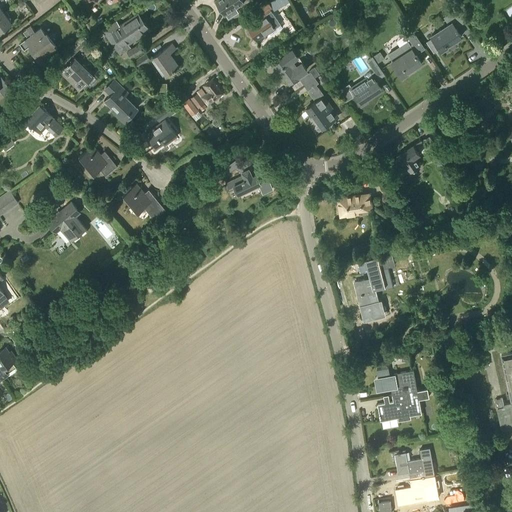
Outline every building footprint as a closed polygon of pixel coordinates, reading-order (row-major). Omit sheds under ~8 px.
[(214,0),(215,0),(224,15),(225,15),(227,18),(238,11),(236,7),(244,3),(241,0),(214,0)] [(287,2),(285,0),(272,0),(268,2),(274,10),(287,2)] [(267,1),(259,6),(263,12),(271,7),(267,1)] [(446,46),(461,36),(455,28),(464,22),(456,9),(444,17),(448,24),(431,35),(432,38),(440,49),(441,51),(447,47),(446,46)] [(265,14),(247,26),(256,39),(263,34),(264,36),(269,32),(271,36),(282,27),(280,24),(271,12),(270,10),(265,14)] [(117,39),(143,20),(138,12),(119,26),(114,19),(100,29),(116,52),(123,47),(117,39)] [(4,13),(0,15),(0,31),(12,23),(4,13)] [(117,39),(123,47),(149,29),(143,20),(117,39)] [(94,29),(89,22),(85,25),(90,32),(94,29)] [(24,50),(30,45),(40,59),(57,47),(41,26),(35,31),(31,25),(26,28),(31,34),(19,43),(24,50)] [(412,29),(406,33),(412,43),(409,45),(407,41),(387,54),(391,61),(391,62),(401,78),(407,73),(407,72),(421,63),(416,54),(425,48),(412,29)] [(68,50),(69,50),(73,55),(89,39),(83,34),(68,50)] [(440,49),(432,38),(427,42),(434,53),(440,49)] [(131,58),(147,46),(142,40),(126,51),(131,58)] [(166,75),(179,66),(170,53),(176,49),(172,43),(153,56),(166,75)] [(357,48),(360,53),(365,50),(362,45),(357,48)] [(292,49),(273,63),(278,69),(279,68),(289,82),(306,70),(301,62),(300,63),(296,57),(297,57),(292,49)] [(132,59),(137,67),(149,58),(144,51),(132,59)] [(384,58),(380,51),(372,56),(377,63),(384,58)] [(353,57),(360,70),(367,66),(359,54),(353,57)] [(60,71),(79,90),(94,76),(74,56),(60,71)] [(366,60),(370,67),(378,79),(385,75),(377,63),(372,56),(366,60)] [(314,76),(318,73),(313,66),(308,70),(309,72),(299,79),(303,85),(314,77),(315,77),(314,76)] [(0,90),(4,95),(11,90),(0,74),(0,90)] [(366,77),(353,86),(358,92),(355,94),(361,104),(368,100),(367,98),(381,89),(372,76),(367,79),(366,77)] [(207,104),(225,90),(214,77),(201,87),(206,93),(202,97),(207,104)] [(314,77),(303,85),(307,91),(316,84),(319,83),(315,77),(314,77)] [(105,89),(111,95),(105,100),(114,109),(113,111),(124,121),(137,108),(124,95),(128,92),(115,79),(105,89)] [(157,91),(167,91),(167,82),(157,82),(157,91)] [(316,84),(307,91),(315,102),(306,108),(310,115),(312,113),(322,128),(330,122),(332,123),(335,121),(334,119),(336,118),(331,111),(333,109),(316,84)] [(176,98),(188,115),(196,109),(195,108),(202,103),(194,92),(187,97),(184,92),(176,98)] [(167,116),(174,112),(167,103),(153,114),(158,120),(166,114),(167,116)] [(32,114),(25,107),(15,118),(26,127),(30,122),(40,132),(46,126),(55,134),(63,126),(53,117),(40,105),(32,114)] [(156,148),(163,143),(164,145),(171,140),(169,138),(176,133),(165,119),(145,133),(156,148)] [(8,133),(0,138),(0,148),(0,149),(13,141),(8,133)] [(446,161),(442,152),(438,143),(437,143),(433,134),(423,139),(428,148),(430,147),(437,165),(446,161)] [(422,139),(397,155),(403,165),(404,165),(409,173),(420,165),(415,157),(420,154),(416,148),(424,142),(422,139)] [(92,144),(79,155),(92,170),(97,165),(105,175),(117,165),(105,150),(100,154),(92,144)] [(236,168),(242,171),(249,168),(252,175),(256,174),(247,155),(236,160),(232,163),(236,168)] [(229,173),(226,168),(220,172),(223,177),(224,177),(229,173)] [(244,175),(226,183),(228,188),(230,190),(235,188),(238,194),(260,183),(262,187),(270,184),(265,174),(258,177),(256,174),(252,175),(249,168),(242,171),(244,175)] [(379,183),(383,192),(397,185),(394,177),(379,183)] [(160,202),(149,189),(144,192),(136,183),(123,193),(135,208),(141,204),(148,212),(160,202)] [(10,191),(0,197),(0,214),(18,202),(10,191)] [(369,193),(338,198),(341,214),(358,212),(357,208),(371,205),(369,193)] [(48,222),(54,229),(58,225),(73,242),(88,230),(72,212),(77,208),(71,202),(48,222)] [(377,256),(364,260),(369,278),(354,282),(360,306),(371,303),(369,296),(376,294),(375,289),(385,287),(377,256)] [(0,377),(0,378),(16,366),(13,362),(17,359),(13,353),(11,354),(6,347),(0,350),(0,377)] [(511,350),(501,353),(511,398),(511,397),(511,403),(504,405),(502,397),(495,399),(496,406),(497,406),(497,407),(496,407),(501,430),(511,428),(511,350)] [(449,381),(489,365),(484,353),(444,369),(449,381)] [(392,394),(417,389),(413,370),(403,372),(404,375),(390,378),(388,367),(377,369),(380,389),(391,388),(392,394)] [(427,377),(429,387),(439,385),(437,375),(427,377)] [(392,394),(393,401),(378,404),(380,420),(398,417),(399,419),(410,417),(409,415),(421,413),(418,397),(429,395),(427,387),(417,389),(392,394)] [(410,478),(435,474),(430,447),(419,449),(421,460),(408,462),(406,452),(394,454),(398,474),(409,472),(410,478)] [(435,474),(410,478),(411,486),(395,489),(398,504),(416,501),(415,494),(426,492),(427,499),(430,499),(431,502),(438,500),(437,497),(439,497),(435,474)]
